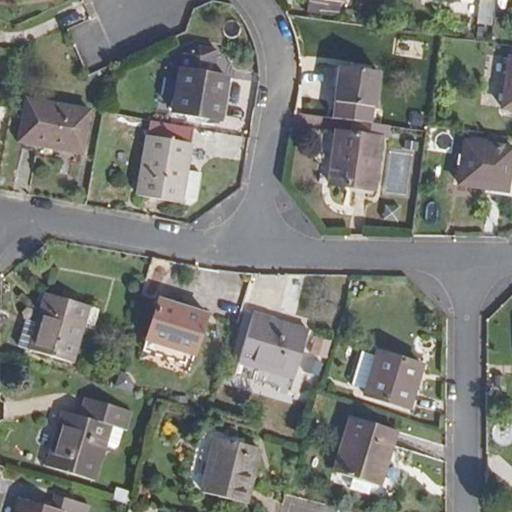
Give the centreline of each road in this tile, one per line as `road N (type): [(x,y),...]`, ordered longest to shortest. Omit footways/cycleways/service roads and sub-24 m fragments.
road 1 (residential): [(252,251),(280,86),(277,50),(254,0)]
road 2 (residential): [(0,214),(252,251)]
road 3 (residential): [(471,257),(464,511)]
road 4 (residential): [(252,251),(471,257)]
